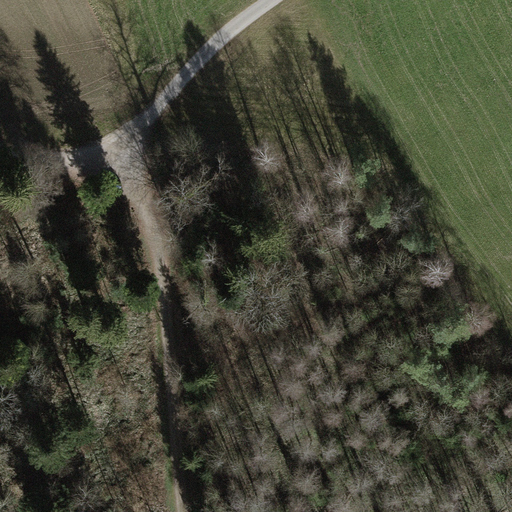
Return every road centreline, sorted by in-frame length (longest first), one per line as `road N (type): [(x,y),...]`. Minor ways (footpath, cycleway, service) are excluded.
road 1 (track): [(118,143),(161,253),(181,511)]
road 2 (track): [(118,143),(171,100),(217,43),(278,0)]
road 3 (track): [(0,148),(83,156),(118,143)]
